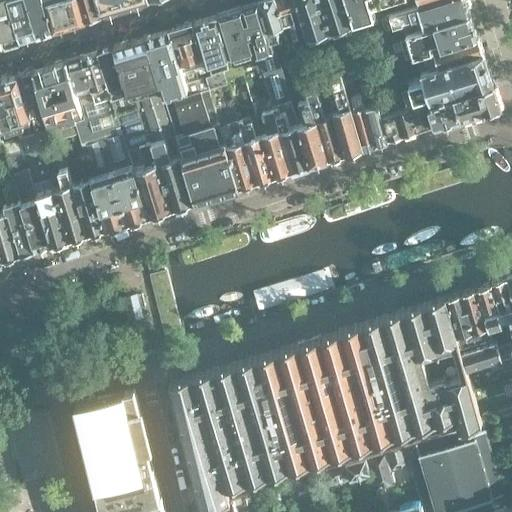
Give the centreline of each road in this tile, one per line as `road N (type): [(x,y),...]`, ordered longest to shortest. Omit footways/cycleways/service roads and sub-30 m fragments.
road 1 (residential): [(511,118),(21,282)]
road 2 (residential): [(142,366),(511,252)]
road 3 (residential): [(210,0),(0,63)]
road 4 (residential): [(21,282),(47,370),(63,384),(142,366)]
road 5 (residential): [(182,511),(142,366)]
